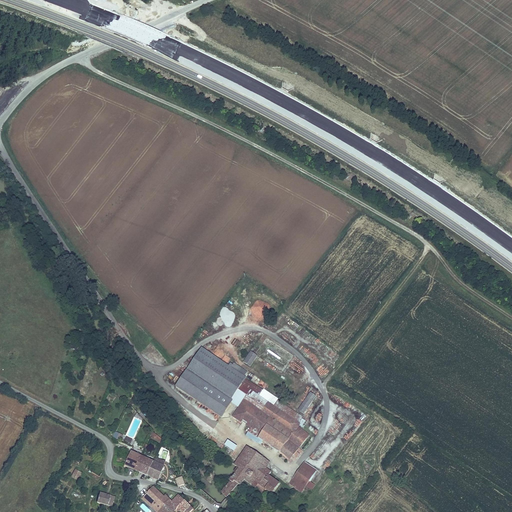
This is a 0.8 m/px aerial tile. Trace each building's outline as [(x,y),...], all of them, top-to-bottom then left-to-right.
[(147,350),(153,345),(151,342),(145,348),(147,350)] [(263,391),(245,379),(246,378),(244,377),(247,372),(234,363),(233,365),(231,364),(229,366),(202,348),(176,387),(222,417),(232,402),(240,407),(233,417),(251,428),(246,436),(251,440),(257,441),(259,438),(280,452),(281,452),(290,459),(299,448),(288,439),(289,438),(300,446),(309,435),(299,429),(301,426),(303,428),(307,422),(302,419),(303,418),(277,400),(278,399),(264,389),(263,391)] [(250,366),(257,356),(251,352),(244,362),(250,366)] [(159,353),(154,358),(161,365),(166,360),(159,353)] [(304,413),(316,396),(311,393),(299,410),(304,413)] [(161,439),(154,433),(152,436),(159,442),(161,439)] [(257,472),(265,460),(265,458),(247,447),(235,466),(238,467),(234,473),(236,474),(232,482),(222,493),(226,497),(238,485),(241,487),(244,480),(251,485),(254,481),(272,493),(279,484),(269,476),(271,472),(266,468),(261,475),(257,472)] [(163,450),(160,459),(165,461),(168,451),(163,450)] [(135,471),(141,457),(131,452),(125,466),(135,471)] [(148,476),(153,462),(152,462),(141,457),(135,471),(148,476)] [(162,467),(164,462),(156,458),(156,459),(154,463),(162,467)] [(261,475),(266,468),(270,462),(265,458),(265,460),(257,472),(261,475)] [(158,481),(164,467),(162,467),(154,463),(153,462),(148,476),(158,481)] [(309,482),(316,471),(305,463),(291,485),(302,492),(306,486),(309,482)] [(77,480),(80,473),(75,470),(71,478),(77,480)] [(157,511),(159,511),(170,501),(165,496),(163,497),(153,488),(143,498),(157,511)] [(112,506),(114,498),(99,493),(97,503),(107,506),(107,505),(112,506)] [(174,511),(177,509),(180,511),(190,511),(193,510),(179,495),(172,502),(170,501),(159,511),(174,511)]
